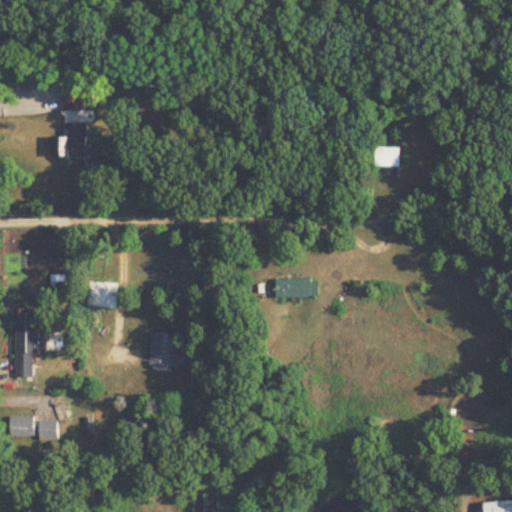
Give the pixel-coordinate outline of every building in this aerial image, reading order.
[(64,112),(87,112),(87,88),(64,88),(64,112)] [(89,124),(68,124),(68,138),(59,138),(60,158),(90,157),(89,124)] [(381,167),(405,168),(405,148),(381,147),(381,167)] [(322,280),(280,280),(280,298),(322,298),(322,280)] [(19,379),(41,379),(41,314),(19,314),(19,379)] [(177,355),(179,334),(154,332),(151,366),(186,368),(187,356),(177,355)] [(39,437),(39,418),(14,418),(14,437),(39,437)] [(511,511),(511,500),(489,503),(489,511),(511,511)]
